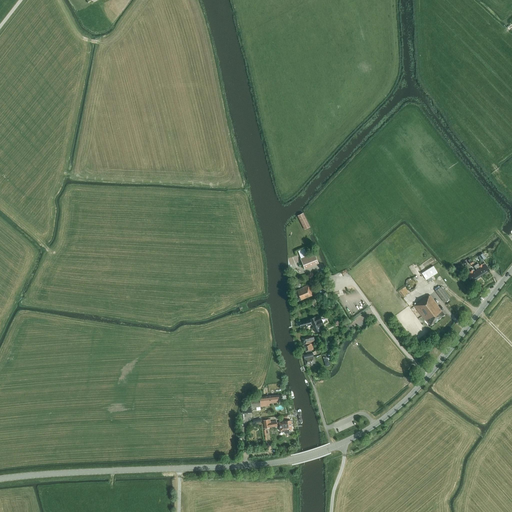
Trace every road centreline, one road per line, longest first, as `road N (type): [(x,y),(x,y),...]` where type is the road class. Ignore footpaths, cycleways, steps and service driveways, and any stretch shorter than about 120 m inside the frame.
road 1 (tertiary): [(0,479),(265,464),(342,443)]
road 2 (unclassified): [(428,377),(355,287),(316,292)]
road 3 (tertiary): [(428,377),(511,269)]
